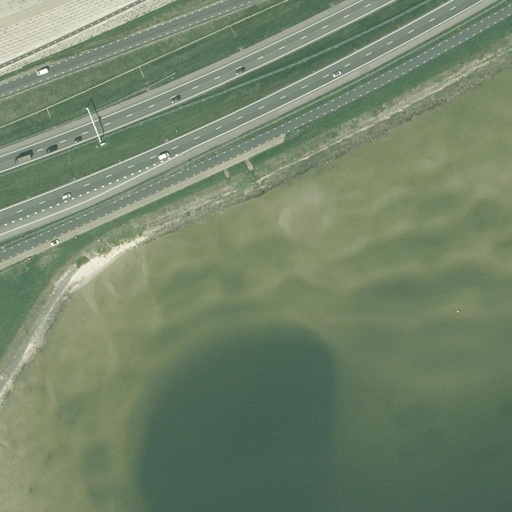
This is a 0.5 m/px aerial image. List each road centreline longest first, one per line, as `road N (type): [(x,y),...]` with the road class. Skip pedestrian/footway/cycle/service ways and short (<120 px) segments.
road 1 (unclassified): [(0,258),(267,138),(511,8)]
road 2 (motorway): [(0,217),(264,107),(467,0)]
road 3 (motorway): [(375,0),(177,94),(0,164)]
road 4 (unclassified): [(0,90),(243,0)]
